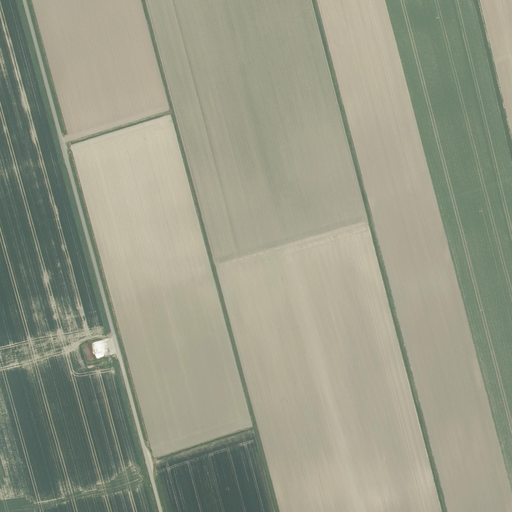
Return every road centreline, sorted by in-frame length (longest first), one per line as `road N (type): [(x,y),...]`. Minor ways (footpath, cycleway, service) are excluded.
road 1 (unclassified): [(159,511),(24,0)]
road 2 (track): [(387,0),(511,504)]
